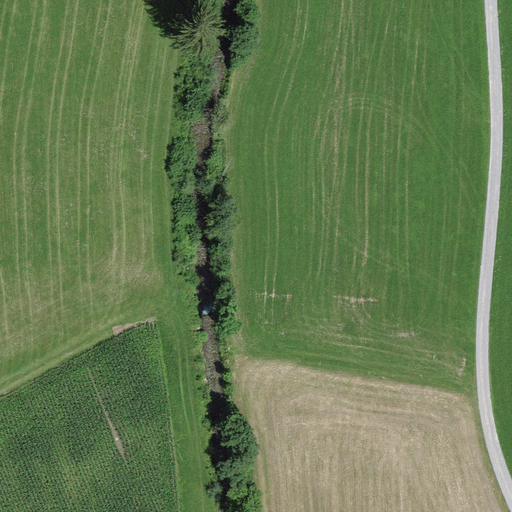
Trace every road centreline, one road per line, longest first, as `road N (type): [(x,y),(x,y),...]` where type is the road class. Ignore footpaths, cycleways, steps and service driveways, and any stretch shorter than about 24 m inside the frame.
road 1 (track): [(511,509),(492,466),(482,352),(494,152),(489,0)]
road 2 (track): [(0,394),(174,307)]
